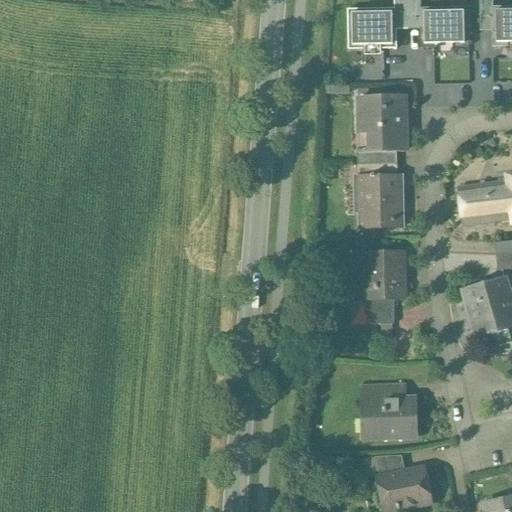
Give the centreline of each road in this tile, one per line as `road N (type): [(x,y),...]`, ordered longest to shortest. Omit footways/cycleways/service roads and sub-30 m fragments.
road 1 (secondary): [(271,0),(235,511)]
road 2 (residential): [(491,410),(445,350),(432,184),(444,139),(462,127),(511,120)]
